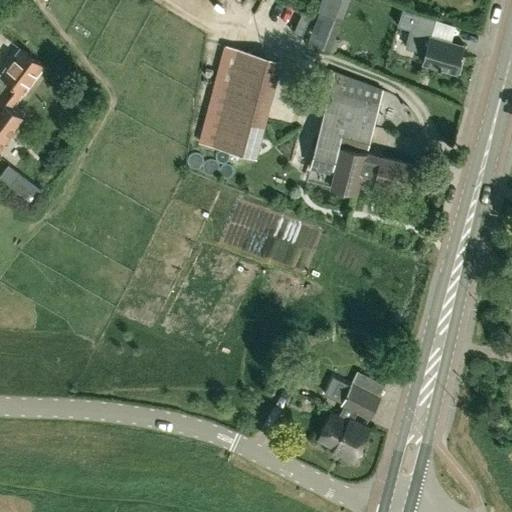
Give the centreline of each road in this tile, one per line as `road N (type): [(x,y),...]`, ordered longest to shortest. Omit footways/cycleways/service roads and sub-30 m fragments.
road 1 (primary): [(508,68),(382,506)]
road 2 (primary): [(407,500),(508,68)]
road 3 (unclassified): [(382,506),(170,421),(0,407)]
